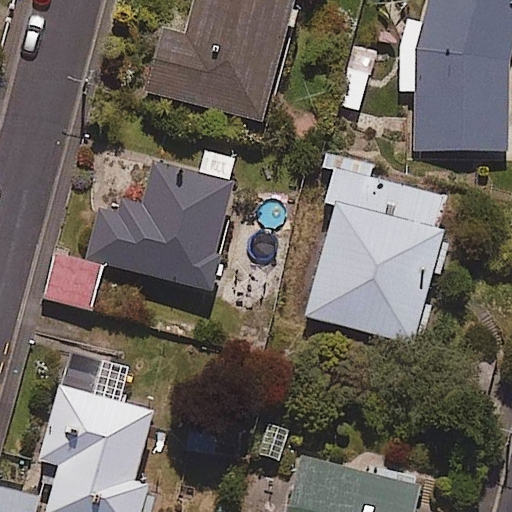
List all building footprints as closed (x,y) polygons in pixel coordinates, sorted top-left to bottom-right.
[(188,0),(164,93),(260,119),(292,0),(188,0)] [(511,48),(511,0),(427,0),(422,19),(404,15),(398,46),(399,91),(414,90),(416,149),(510,147),(508,65),(511,48)] [(373,51),(353,46),(340,105),(360,110),(373,51)] [(199,170),(112,147),(83,256),(205,288),(239,159),(204,150),(199,170)] [(449,198),(335,168),(326,201),(334,203),(304,315),(411,343),(449,198)] [(101,267),(56,254),(43,297),(89,310),(101,267)] [(106,365),(67,354),(39,458),(59,463),(45,511),(140,511),(149,483),(131,479),(150,410),(97,396),(106,365)] [(411,511),(419,484),(300,455),(286,511),(411,511)] [(33,511),(37,494),(0,486),(0,511),(33,511)]
